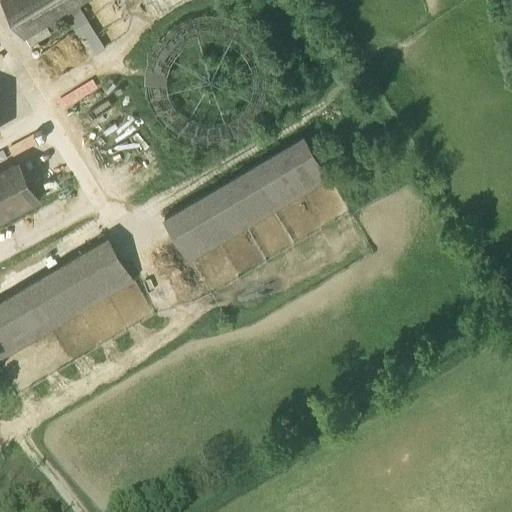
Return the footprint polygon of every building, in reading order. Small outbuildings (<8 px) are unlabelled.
[(1,0),(25,34),(46,21),(79,0),(1,0)] [(46,21),(25,34),(31,44),(52,31),(46,21)] [(311,136),(165,210),(188,255),(334,181),(311,136)] [(0,225),(46,203),(25,160),(0,172),(0,225)] [(115,236),(0,296),(0,355),(140,282),(115,236)]
